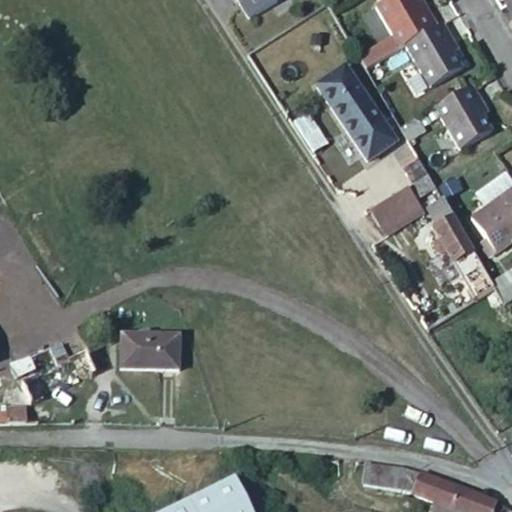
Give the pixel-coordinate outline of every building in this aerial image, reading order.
[(234,0),(247,21),(281,0),(234,0)] [(365,73),(398,54),(403,51),(430,35),(419,15),(410,0),(392,0),(373,12),(391,42),(358,62),(365,73)] [(511,22),(511,13),(504,0),(498,0),(511,23),(511,22)] [(425,12),(419,15),(430,35),(436,31),(425,12)] [(436,31),(447,50),(452,47),(441,28),(436,31)] [(430,35),(403,51),(428,93),(461,74),(447,50),(436,31),(430,35)] [(342,70),(313,87),(359,164),(388,148),(342,70)] [(465,94),(476,114),(482,110),(471,91),(465,94)] [(465,94),(434,113),(458,155),(490,137),(476,114),(465,94)] [(422,119),(400,132),(411,152),(434,138),(422,119)] [(419,198),(434,190),(417,163),(404,172),(419,198)] [(385,241),(425,215),(407,188),(367,214),(385,241)] [(511,190),(468,221),(493,256),(507,246),(511,241),(511,190)] [(460,280),(480,267),(440,201),(426,211),(428,214),(436,228),(431,232),(437,242),(431,246),(437,256),(444,252),(460,280)] [(372,227),(360,233),(372,251),(382,244),(372,227)] [(492,289),(504,308),(511,302),(511,268),(511,269),(488,283),(492,289)] [(409,287),(413,295),(446,276),(441,270),(409,287)] [(415,316),(426,332),(492,289),(488,283),(485,277),(467,288),(472,295),(466,299),(460,290),(415,316)] [(400,293),(411,309),(418,304),(413,295),(409,287),(400,293)] [(120,335),(119,369),(174,371),(175,337),(145,335),(135,336),(120,335)] [(56,343),(24,357),(30,370),(32,375),(15,383),(25,406),(93,376),(82,353),(65,361),(56,343)] [(30,370),(24,357),(9,365),(14,378),(30,370)] [(0,414),(0,426),(26,426),(24,409),(4,411),(4,414),(0,414)] [(400,472),(364,466),(362,487),(410,496),(422,500),(431,503),(427,511),(507,511),(477,496),(443,484),(416,475),(400,472)] [(138,511),(203,511),(202,506),(187,511),(161,511),(158,503),(138,510),(138,511)]
